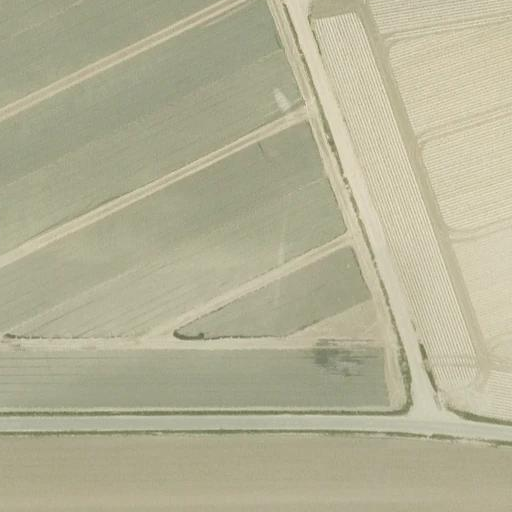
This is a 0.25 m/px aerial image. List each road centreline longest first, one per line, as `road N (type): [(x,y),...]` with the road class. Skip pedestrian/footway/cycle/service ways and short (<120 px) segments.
road 1 (unclassified): [(0,427),(436,425),(511,435)]
road 2 (track): [(305,0),(335,71),(436,425)]
